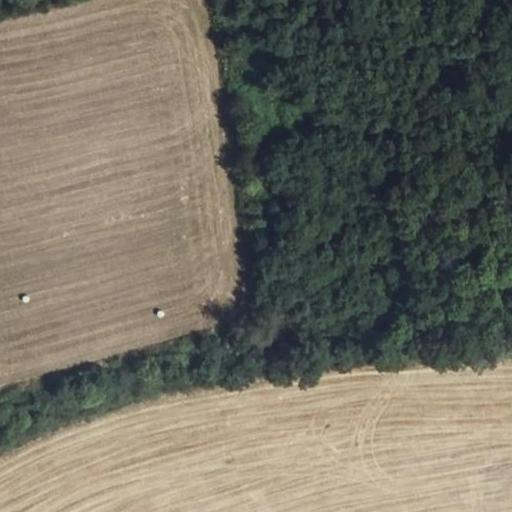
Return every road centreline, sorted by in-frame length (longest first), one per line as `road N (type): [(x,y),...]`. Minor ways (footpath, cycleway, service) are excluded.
road 1 (track): [(297,130),(380,206),(381,257),(393,295),(429,323),(466,324)]
road 2 (track): [(466,324),(467,282),(492,222),(511,203)]
